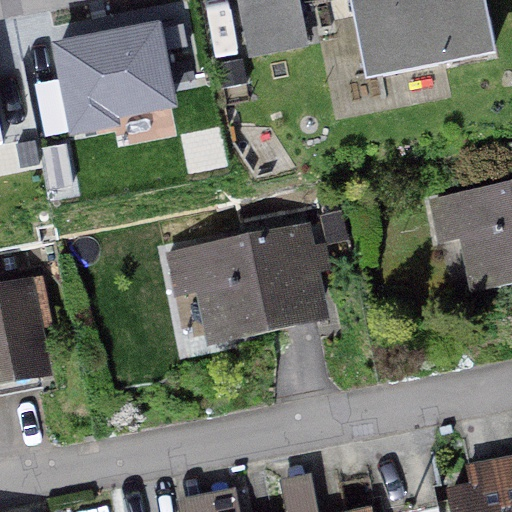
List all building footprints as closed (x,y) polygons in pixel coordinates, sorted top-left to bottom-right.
[(484,0),(347,0),(365,88),(383,85),(386,98),(441,86),(438,74),(498,62),(484,0)] [(511,185),(431,202),(440,246),(460,242),(472,299),(511,290),(511,185)] [(330,249),(350,244),(343,213),(323,218),(330,249)] [(310,227),(166,256),(176,306),(197,301),(207,352),(330,327),(320,278),(331,276),(325,247),(314,249),(310,227)] [(32,282),(0,288),(0,391),(51,382),(32,282)] [(511,511),(511,460),(495,463),(503,511),(511,511)] [(503,511),(495,463),(465,469),(468,482),(469,492),(446,496),(448,511),(503,511)] [(316,511),(310,478),(288,482),(279,484),(284,511),(316,511)]
